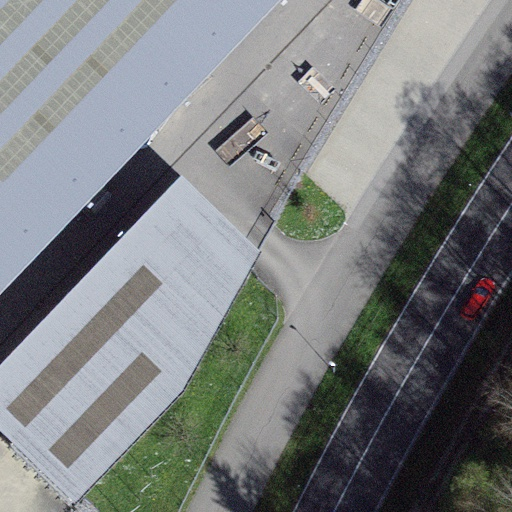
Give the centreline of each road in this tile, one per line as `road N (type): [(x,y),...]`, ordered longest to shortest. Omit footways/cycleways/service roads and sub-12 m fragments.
road 1 (residential): [(511,52),(326,338),(234,511)]
road 2 (primary): [(511,212),(343,511)]
road 3 (track): [(511,343),(405,511)]
